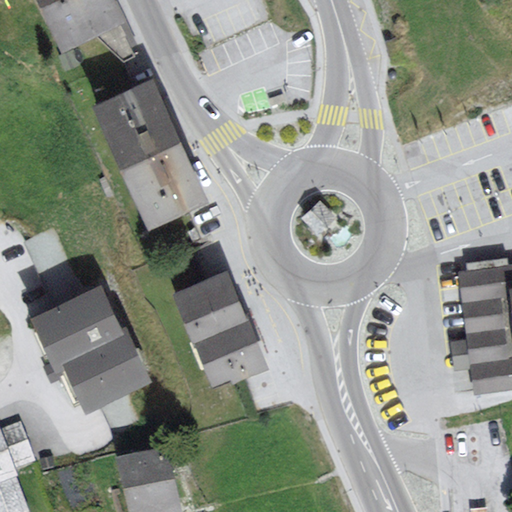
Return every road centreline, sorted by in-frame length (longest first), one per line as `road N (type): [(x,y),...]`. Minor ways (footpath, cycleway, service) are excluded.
road 1 (tertiary): [(137,0),(160,55),(221,138),(279,194)]
road 2 (secondary): [(367,185),(371,118),(334,8)]
road 3 (secondary): [(334,8),(322,169)]
road 4 (residential): [(0,394),(19,379),(26,339),(0,263)]
road 5 (secondary): [(339,383),(390,511)]
